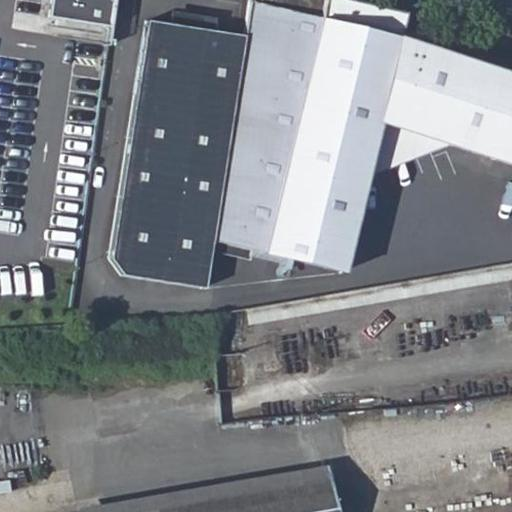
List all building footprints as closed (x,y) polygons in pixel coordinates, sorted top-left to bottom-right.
[(111,37),(115,0),(43,0),(40,28),(111,37)] [(246,0),(240,39),(208,245),(340,265),(359,170),(370,114),(440,136),(511,158),(511,69),(396,33),(401,17),(331,0),(246,0)] [(142,24),(105,262),(117,279),(200,292),(208,245),(240,39),(142,24)] [(370,114),(359,170),(440,136),(370,114)] [(81,510),(81,511),(340,511),(333,467),(81,510)]
